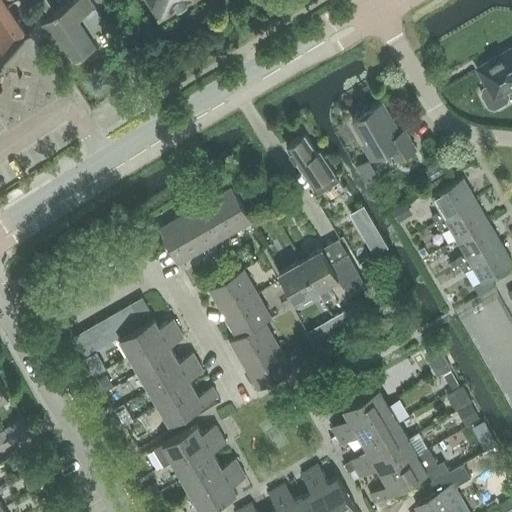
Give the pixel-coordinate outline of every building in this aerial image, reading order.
[(8,3),(6,0),(0,0),(0,50),(28,33),(8,3)] [(6,0),(8,3),(11,1),(11,0),(40,0),(50,15),(41,21),(59,47),(65,43),(75,57),(96,43),(80,17),(96,6),(92,0),(74,0),(61,9),(59,7),(55,9),(49,0),(6,0)] [(147,0),(159,18),(189,0),(147,0)] [(511,48),(478,68),(488,84),(483,87),(482,93),(489,106),(495,108),(508,100),(510,94),(507,89),(511,86),(511,48)] [(397,158),(416,147),(405,128),(399,132),(391,118),(392,118),(383,102),(355,118),(369,141),(364,144),(372,158),(390,147),(397,158)] [(319,192),(339,178),(320,150),(318,151),(306,132),(287,145),(319,192)] [(432,214),(436,221),(476,198),(463,176),(432,194),(441,209),(432,214)] [(209,200),(227,232),(251,219),(233,186),(209,200)] [(476,198),(436,221),(440,228),(449,223),(457,237),(488,219),(476,198)] [(209,200),(184,213),(203,246),(227,232),(209,200)] [(178,260),(203,246),(184,213),(160,227),(178,260)] [(488,219),(457,237),(466,252),(457,257),(461,264),(501,241),(488,219)] [(511,259),(501,241),(461,264),(465,271),(474,266),(482,281),(511,263),(511,259)] [(318,288),(317,288),(323,298),(332,292),(326,283),(338,276),(341,282),(344,285),(347,288),(352,287),(355,286),(365,281),(348,251),(331,261),(322,246),(301,258),(318,288)] [(318,288),(301,258),(279,271),(296,301),(317,288),(318,288)] [(224,310),(257,291),(244,267),(210,287),(224,310)] [(264,319),(265,320),(272,316),(257,291),(224,310),(237,334),(264,319)] [(143,322),(155,316),(142,295),(131,301),(143,322)] [(132,329),(143,322),(131,301),(120,308),(132,329)] [(121,335),(132,329),(120,308),(109,315),(121,335)] [(345,309),(322,322),(331,336),(353,324),(345,309)] [(109,342),(120,336),(121,335),(109,315),(97,321),(109,342)] [(132,329),(121,335),(120,336),(130,354),(179,326),(174,317),(160,325),(155,316),(143,322),(132,329)] [(264,319),(237,334),(231,338),(245,363),(278,343),(265,320),(264,319)] [(97,321),(86,328),(98,349),(109,342),(97,321)] [(184,335),(179,326),(130,354),(140,371),(174,351),(170,343),(184,335)] [(85,356),(98,349),(86,328),(73,335),(85,356)] [(292,368),(278,343),(245,363),(259,387),(292,368)] [(179,359),(174,351),(140,371),(150,388),(198,360),(193,351),(179,359)] [(204,369),(198,360),(150,388),(160,405),(194,385),(189,377),(204,369)] [(0,400),(9,395),(0,379),(0,400)] [(198,393),(194,385),(160,405),(170,422),(218,394),(213,384),(198,393)] [(337,434),(390,403),(380,386),(343,407),(349,416),(332,426),(337,434)] [(390,403),(337,434),(341,442),(358,433),(362,441),(399,420),(390,403)] [(399,420),(362,441),(367,449),(352,458),(356,466),(409,436),(399,420)] [(173,460),(222,432),(216,422),(202,430),(197,422),(154,447),(164,465),(172,460),(173,460)] [(227,441),(222,432),(173,460),(182,477),(217,457),(213,449),(227,441)] [(409,436),(356,466),(361,474),(377,465),(382,474),(418,453),(409,436)] [(438,462),(429,446),(418,453),(382,474),(387,482),(370,492),(375,500),(428,470),(427,468),(438,462)] [(477,451),(464,462),(475,476),(488,465),(477,451)] [(192,494),(241,466),(235,456),(221,464),(217,457),(182,477),(192,494)] [(427,468),(428,470),(429,469),(434,478),(450,469),(444,459),(440,461),(427,468)] [(310,467),(336,511),(354,511),(358,510),(337,474),(328,479),(318,462),(310,467)] [(450,469),(434,478),(431,480),(436,490),(415,502),(420,511),(471,511),(455,485),(471,476),(463,462),(450,469)] [(246,475),(241,466),(192,494),(202,511),(236,491),(232,483),(246,475)] [(336,511),(310,467),(302,472),(312,489),(303,494),(314,511),(336,511)] [(314,511),(303,494),(295,499),(285,481),(277,486),(291,511),(314,511)] [(291,511),(277,486),(269,491),(279,508),(271,511),(291,511)] [(257,511),(252,501),(244,506),(247,511),(257,511)]
